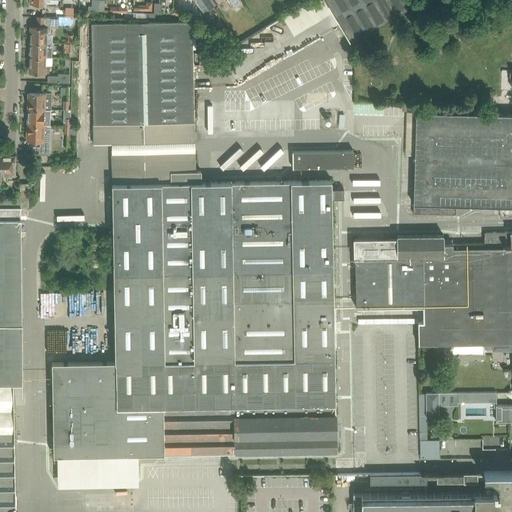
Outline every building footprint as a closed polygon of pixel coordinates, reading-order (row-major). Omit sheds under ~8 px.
[(98,11),(98,0),(92,0),(92,6),(88,6),(88,11),(98,11)] [(289,32),(320,16),(317,11),(321,9),(315,0),(308,0),(280,15),(289,32)] [(325,0),(332,11),(351,43),(386,22),(405,11),(406,8),(406,0),(325,0)] [(32,26),(31,41),(44,41),(45,33),(51,33),(51,27),(58,27),(59,17),(49,16),(39,16),(38,26),(32,26)] [(195,141),(192,21),(91,24),(96,124),(93,124),(94,143),(195,141)] [(30,52),(30,54),(30,56),(30,57),(44,57),(52,57),(53,42),(47,42),(44,41),(31,41),(31,50),(30,52)] [(50,72),(50,65),(44,65),(44,57),(30,57),(30,72),(37,72),(37,75),(42,75),(42,73),(46,73),(46,72),(50,72)] [(69,82),(69,73),(58,73),(58,76),(48,75),(48,81),(69,82)] [(52,108),(52,93),(46,92),(29,92),(28,94),(28,96),(29,98),(29,108),(51,108),(52,108)] [(401,106),(356,105),(356,132),(400,133),(401,106)] [(29,108),(28,124),(50,125),(51,108),(29,108)] [(511,113),(416,111),(414,188),(414,213),(457,214),(457,205),(511,206),(511,113)] [(27,135),(27,138),(28,140),(40,140),(40,147),(50,147),(50,141),(50,125),(28,124),(28,133),(27,135)] [(33,146),(33,154),(50,155),(50,147),(40,147),(33,146)] [(292,167),(316,167),(354,166),(354,150),(316,150),(292,151),(292,167)] [(336,418),(332,178),(202,180),(202,170),(196,170),(196,151),(112,153),(114,273),(115,362),(53,363),(53,364),(54,455),(111,454),(111,477),(142,476),(141,454),(234,452),(234,457),(337,456),(336,418)] [(9,155),(0,155),(1,174),(7,174),(7,179),(17,179),(17,173),(15,173),(15,155),(14,155),(13,154),(10,154),(9,155)] [(20,182),(20,197),(1,197),(1,206),(29,206),(29,182),(20,182)] [(347,193),(348,216),(376,215),(375,192),(347,193)] [(21,206),(0,206),(0,510),(17,510),(15,383),(23,383),(21,206)] [(476,342),(492,342),(511,340),(511,230),(510,231),(486,232),(486,242),(443,243),(443,234),(398,234),(398,239),(389,239),(389,238),(355,239),(356,305),(421,304),(421,317),(418,316),(418,344),(476,342)] [(511,348),(511,340),(492,342),(492,348),(492,349),(511,348)] [(439,405),(439,392),(426,392),(426,395),(427,416),(440,416),(439,405)] [(458,392),(439,392),(439,405),(458,405),(458,402),(458,392)] [(511,403),(497,404),(497,421),(511,421),(511,403)] [(427,442),(420,442),(420,460),(440,460),(439,441),(427,442)] [(511,511),(511,470),(483,471),(421,471),(421,472),(370,474),(370,482),(380,482),(483,480),(483,476),(490,476),(497,481),(498,492),(473,492),(364,493),(354,493),(353,511),(511,511)] [(112,505),(132,505),(132,496),(112,497),(112,505)] [(237,511),(238,500),(170,501),(170,507),(176,507),(176,511),(237,511)]
